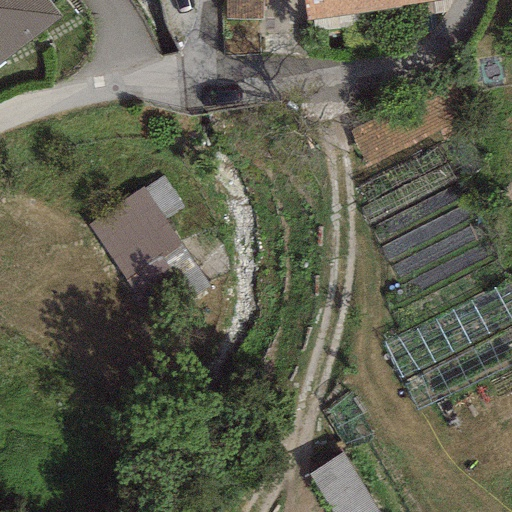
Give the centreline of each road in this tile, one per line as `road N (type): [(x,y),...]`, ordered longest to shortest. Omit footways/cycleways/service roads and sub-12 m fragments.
road 1 (residential): [(466,0),(458,37),(141,80)]
road 2 (unclassified): [(141,80),(19,112),(0,126)]
